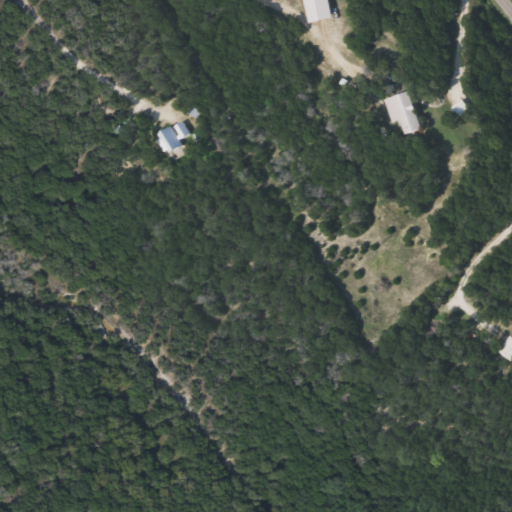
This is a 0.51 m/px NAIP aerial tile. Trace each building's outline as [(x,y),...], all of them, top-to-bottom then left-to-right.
[(332,0),(337,17),(313,23),(307,0),(332,0)] [(427,129),(409,135),(404,120),(397,123),(389,99),(413,91),(427,129)] [(473,110),(463,118),(455,109),(465,100),(473,110)] [(160,135),(185,122),(195,142),(171,155),(160,135)] [(511,358),(503,352),(511,340),(511,358)]
